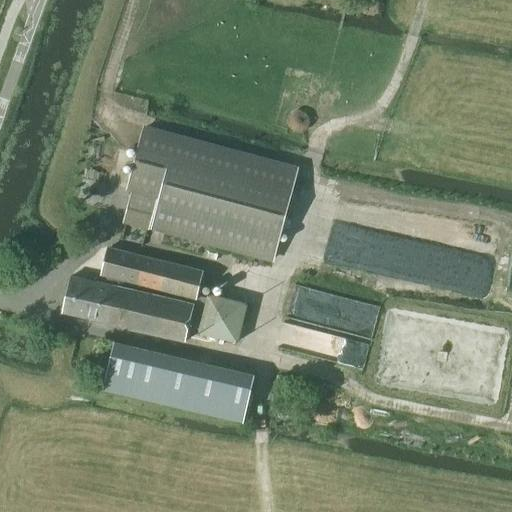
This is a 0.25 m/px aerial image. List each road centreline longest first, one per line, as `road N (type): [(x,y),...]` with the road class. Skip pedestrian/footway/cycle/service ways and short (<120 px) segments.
road 1 (track): [(314,182),(319,136),(388,100),(423,0)]
road 2 (track): [(133,0),(103,90),(125,146)]
road 3 (track): [(263,370),(258,445),(270,511)]
